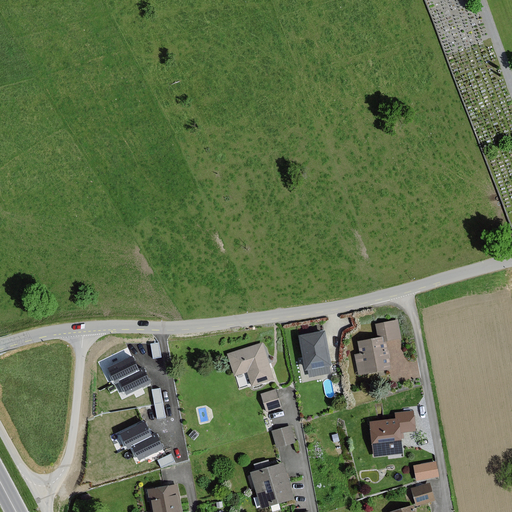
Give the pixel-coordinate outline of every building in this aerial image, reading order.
[(397,321),(376,325),(379,339),(358,343),(360,354),(355,355),(359,375),(390,369),(385,341),(400,338),(397,321)] [(323,331),(298,336),(304,370),(330,366),(323,331)] [(161,357),(158,343),(151,344),(153,358),(161,357)] [(262,343),(226,353),(233,375),(246,371),(250,386),(273,380),(262,343)] [(146,375),(143,368),(138,370),(135,364),(132,357),(109,368),(116,381),(120,379),(127,394),(150,383),(146,375)] [(165,417),(159,388),(152,390),(158,418),(165,417)] [(280,407),(275,390),(260,394),(264,411),(280,407)] [(413,411),(395,413),(395,419),(369,422),(372,457),(402,454),(400,433),(415,431),(413,411)] [(158,442),(155,434),(150,437),(147,430),(144,423),(121,434),(128,448),(132,445),(139,460),(162,449),(158,442)] [(297,444),(292,427),(274,432),(279,449),(297,444)] [(435,463),(414,467),(416,480),(438,476),(435,463)] [(282,464),(251,473),(256,491),(287,482),(282,464)] [(292,500),(287,482),(256,491),(261,508),(292,500)] [(176,485),(148,491),(152,511),(180,506),(176,485)] [(435,501),(432,491),(430,485),(413,490),(419,506),(435,501)]
